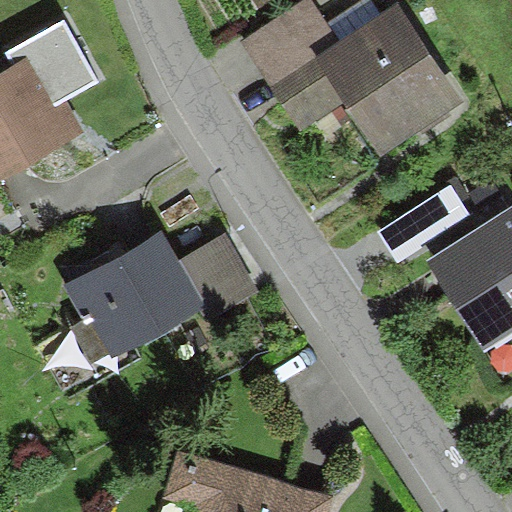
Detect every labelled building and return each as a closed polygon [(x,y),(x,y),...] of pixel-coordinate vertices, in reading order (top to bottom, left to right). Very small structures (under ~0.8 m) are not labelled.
[(307,10),(262,40),(309,110),(343,88),(388,155),(457,108),(394,13),(335,53),(307,10)] [(36,61),(0,81),(0,169),(75,126),(36,61)] [(460,186),(387,229),(403,257),(477,214),(460,186)] [(511,213),(437,263),(508,368),(511,365),(511,213)] [(160,240),(69,296),(108,358),(198,302),(160,240)] [(67,393),(101,381),(87,340),(53,351),(67,393)] [(330,511),(334,498),(219,467),(206,511),(330,511)]
